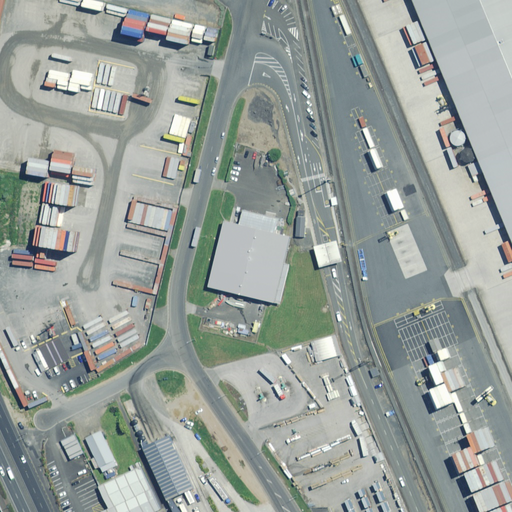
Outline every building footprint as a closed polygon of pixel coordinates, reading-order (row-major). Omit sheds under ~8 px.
[(511,0),(412,0),(511,242),(511,0)] [(457,131),(456,131),(455,132),(454,133),(453,134),(452,135),(452,136),(451,138),(451,139),(452,140),(452,142),(453,143),(454,144),(455,145),(456,146),(457,146),(459,146),(460,146),(461,146),(463,146),(464,145),(465,144),(466,143),(467,142),(467,141),(467,139),(468,138),(467,136),(467,135),(466,134),(465,133),(464,132),(463,131),(462,131),(460,130),(459,130),(457,131)] [(464,146),(462,147),(461,148),(460,149),(460,150),(459,151),(459,153),(459,154),(459,156),(459,157),(460,158),(461,159),(462,160),(463,161),(465,161),(466,162),(467,162),(469,161),(470,161),(471,160),(473,159),(473,158),(474,157),(475,156),(475,154),(475,153),(475,152),(474,150),(474,149),(473,148),(472,147),(470,146),(469,146),(468,146),(466,146),(465,146),(464,146)] [(235,228),(220,224),(204,289),(272,306),(288,241),(273,237),(276,223),(239,214),(235,228)] [(306,218),(297,218),(297,237),(305,237),(306,218)] [(339,240),(316,246),(321,266),(345,260),(339,240)] [(107,312),(105,282),(65,284),(67,314),(107,312)] [(55,348),(51,342),(35,354),(39,359),(37,361),(41,366),(43,364),(52,376),(73,361),(61,344),(55,348)] [(135,410),(131,400),(123,403),(128,413),(135,410)] [(101,430),(85,438),(103,472),(118,464),(101,430)] [(84,452),(76,435),(62,442),(70,458),(84,452)] [(172,435),(145,446),(168,500),(195,489),(172,435)] [(142,466),(99,485),(109,508),(152,488),(142,466)] [(100,511),(154,511),(162,509),(152,488),(109,508),(100,511)]
